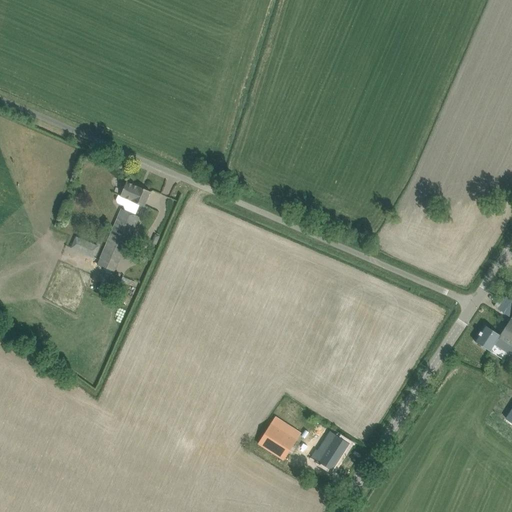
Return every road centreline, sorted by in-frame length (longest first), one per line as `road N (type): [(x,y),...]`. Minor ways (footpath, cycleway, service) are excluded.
road 1 (unclassified): [(472,304),(0,99)]
road 2 (tertiary): [(341,511),(472,304)]
